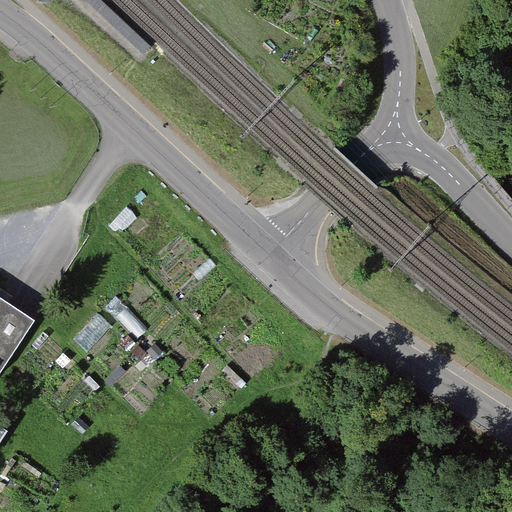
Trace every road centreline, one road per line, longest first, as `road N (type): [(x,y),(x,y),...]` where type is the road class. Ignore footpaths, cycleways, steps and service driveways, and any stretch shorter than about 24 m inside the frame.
road 1 (tertiary): [(272,253),(0,10)]
road 2 (tertiary): [(511,420),(331,307),(272,253)]
road 3 (tertiary): [(272,253),(368,150),(395,132)]
road 4 (tertiary): [(395,132),(447,172),(511,241)]
road 5 (residential): [(395,132),(400,55),(386,0)]
